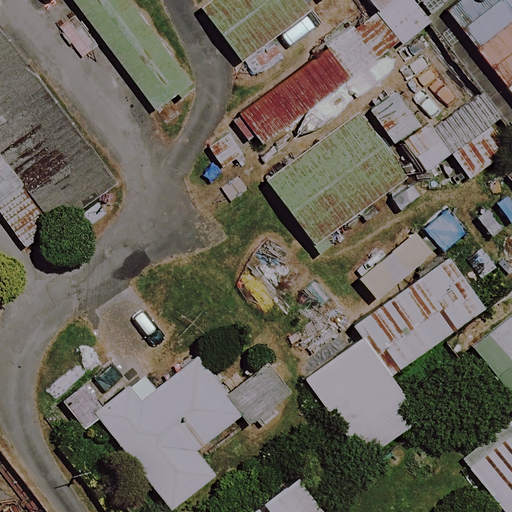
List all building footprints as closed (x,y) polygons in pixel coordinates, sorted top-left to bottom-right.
[(169,84),(103,0),(33,0),(125,118),(169,84)] [(307,12),(298,0),(211,0),(200,9),(240,62),(307,12)] [(397,0),(377,14),(396,42),(424,23),(407,0),(397,0)] [(393,72),(357,24),(236,114),(260,145),(285,127),(297,144),(393,72)] [(0,134),(29,113),(0,75),(0,134)] [(511,147),(477,97),(404,147),(422,174),(451,154),(466,177),(511,147)] [(407,175),(359,113),(270,182),(317,243),(407,175)] [(428,254),(412,233),(355,278),(372,299),(428,254)] [(480,303),(445,257),(361,321),(396,367),(480,303)] [(511,306),(471,337),(511,390),(511,306)] [(416,414),(361,342),(311,381),(366,452),(416,414)] [(241,413),(197,357),(154,391),(141,375),(93,413),(169,510),(212,477),(192,451),(241,413)] [(268,360),(228,392),(252,421),(292,390),(268,360)] [(511,511),(511,467),(487,435),(440,471),(472,511),(511,511)] [(274,511),(258,491),(230,511),(274,511)]
